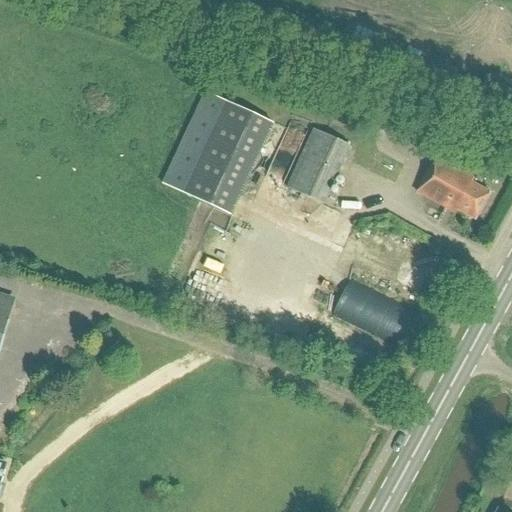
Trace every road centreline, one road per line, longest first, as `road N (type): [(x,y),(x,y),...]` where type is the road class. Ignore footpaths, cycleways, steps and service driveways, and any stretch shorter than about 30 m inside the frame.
road 1 (track): [(113,0),(511,138)]
road 2 (primary): [(382,511),(511,275)]
